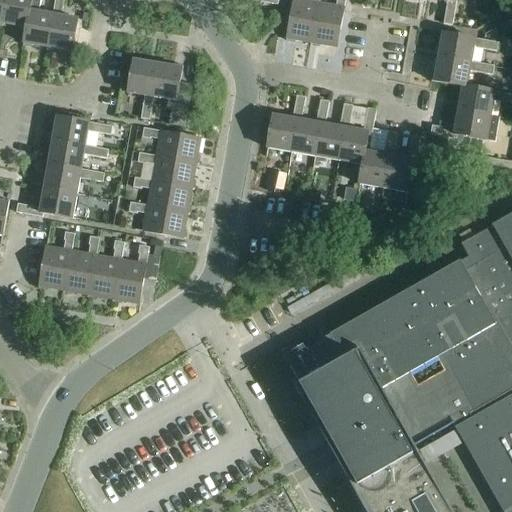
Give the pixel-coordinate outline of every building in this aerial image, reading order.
[(7,0),(3,26),(26,30),(27,30),(30,13),(31,13),(33,0),(7,0)] [(24,46),(48,50),(54,17),(53,17),(39,14),(41,2),(41,0),(33,0),(31,13),(30,13),(27,30),(26,30),(24,46)] [(54,17),(48,50),(73,54),(79,21),(62,18),(64,0),(55,0),(53,17),(54,17)] [(287,41),(312,45),(319,6),(320,6),(320,0),(312,0),(311,4),(294,1),(287,41)] [(319,6),(312,45),(337,50),(346,0),(337,0),(336,9),(320,6),(319,6)] [(428,0),(448,3),(443,26),(452,28),(457,2),(453,1),(453,0),(428,0)] [(443,35),(439,60),(472,65),(472,64),(474,50),(497,54),(499,45),(443,35)] [(434,84),(463,89),(467,89),(470,74),(493,78),(495,68),(472,64),(472,65),(439,60),(434,84)] [(150,122),(154,100),(152,99),(158,66),(134,62),(128,95),(145,98),(141,121),(150,122)] [(192,87),(180,85),(183,71),(158,66),(152,99),(154,100),(168,102),(167,111),(187,114),(192,87)] [(463,89),(458,113),(491,119),(491,118),(494,103),(511,105),(511,96),(467,89),(463,89)] [(267,150),(292,155),(298,122),(302,123),(306,100),(297,98),(293,121),(273,117),(267,150)] [(292,155),(315,159),(321,126),(326,127),(330,104),(321,102),(317,125),(302,123),(298,122),(292,155)] [(315,159),(339,163),(345,130),(349,131),(353,108),(344,107),(340,129),(326,127),(321,126),(315,159)] [(339,163),(362,167),(363,168),(365,154),(366,154),(369,138),(372,139),(375,123),(377,112),(368,111),(364,134),(349,131),(345,130),(339,163)] [(491,119),(458,113),(455,132),(432,128),(431,137),(457,142),(458,138),(495,144),(499,119),(491,118),(491,119)] [(57,119),(53,144),(86,149),(86,148),(88,134),(111,138),(113,129),(57,119)] [(160,142),(157,158),(157,159),(196,166),(201,141),(144,130),(142,140),(150,142),(151,140),(160,142)] [(359,186),(383,191),(389,158),(393,159),(397,136),(388,134),(384,157),(366,154),(365,154),(363,168),(362,167),(359,186)] [(389,158),(383,191),(408,195),(413,166),(416,166),(421,140),(412,138),(408,161),(393,159),(389,158)] [(53,144),(49,167),(81,173),(82,172),(84,157),(107,161),(109,152),(86,148),(86,149),(53,144)] [(155,167),(152,183),(152,184),(192,191),(196,166),(157,159),(157,158),(139,155),(138,165),(146,166),(146,165),(155,167)] [(49,167),(44,191),(77,197),(80,181),(103,185),(105,176),(82,172),(81,173),(49,167)] [(151,192),(148,208),(148,209),(188,216),(192,191),(152,184),(152,183),(135,180),(133,190),(142,191),(142,190),(151,192)] [(346,190),(344,202),(355,204),(357,192),(346,190)] [(77,197),(44,191),(41,210),(18,206),(16,215),(43,220),(43,216),(73,221),(77,197)] [(321,193),(310,191),(308,200),(319,202),(321,193)] [(0,237),(3,238),(9,206),(0,204),(0,237)] [(148,209),(148,208),(131,205),(129,215),(137,216),(137,215),(147,216),(143,234),(183,241),(188,216),(148,209)] [(300,387),(296,390),(332,453),(365,511),(451,511),(415,448),(453,427),(501,511),(511,511),(511,217),(492,228),(492,229),(461,246),(469,259),(287,363),(300,387)] [(39,289),(64,293),(71,254),(72,254),(75,236),(65,235),(64,243),(65,243),(64,252),(46,249),(39,289)] [(64,293),(89,298),(96,258),(97,258),(100,241),(90,239),(89,247),(90,248),(88,257),(72,254),(71,254),(64,293)] [(151,241),(150,247),(162,250),(162,249),(163,244),(151,241)] [(89,298),(114,302),(121,263),(122,263),(125,245),(115,244),(113,252),(115,252),(113,261),(97,258),(96,258),(89,298)] [(121,263),(114,302),(139,307),(144,281),(156,283),(160,260),(148,258),(150,250),(140,248),(138,256),(140,256),(138,266),(122,263),(121,263)]
